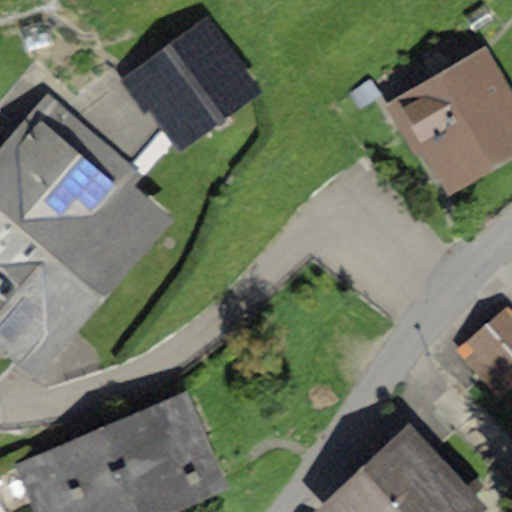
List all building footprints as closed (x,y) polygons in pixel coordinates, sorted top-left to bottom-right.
[(182,134),(243,89),(200,30),(130,82),(146,104),(156,97),(182,134)] [(430,138),(451,173),(511,136),(511,121),(481,67),(413,106),(396,116),(415,147),(430,138)] [(52,107),(0,167),(0,321),(30,347),(140,221),(108,193),(126,172),(52,107)] [(511,318),(508,314),(463,352),(497,391),(511,377),(511,318)] [(36,471),(54,511),(123,511),(203,478),(175,411),(36,471)] [(431,474),(409,451),(343,511),(454,511),(480,488),(450,456),(431,474)]
